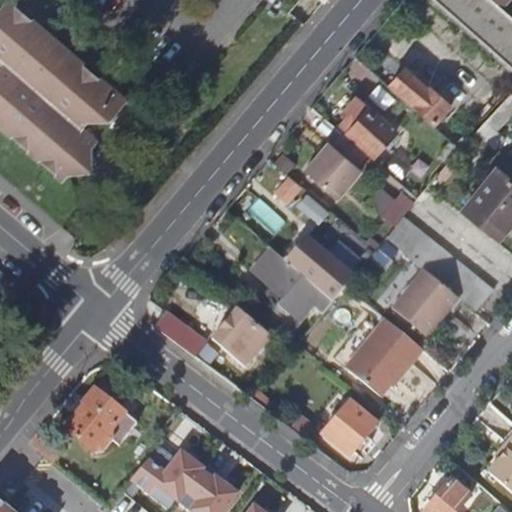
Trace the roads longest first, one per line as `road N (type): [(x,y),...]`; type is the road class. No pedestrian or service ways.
road 1 (residential): [(360,0),(93,312)]
road 2 (residential): [(93,312),(359,511)]
road 3 (residential): [(367,511),(511,340)]
road 4 (residential): [(93,312),(0,426)]
road 5 (residential): [(0,228),(93,312)]
